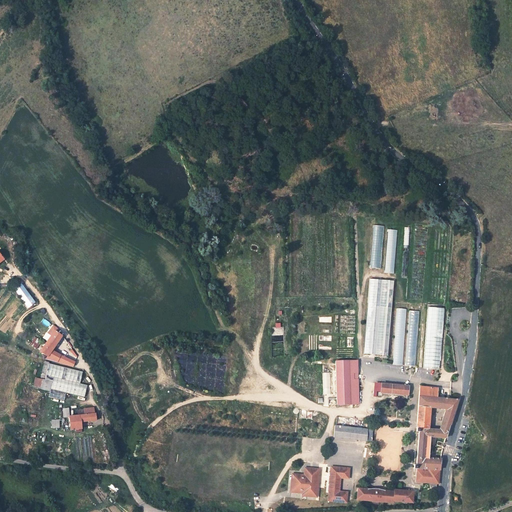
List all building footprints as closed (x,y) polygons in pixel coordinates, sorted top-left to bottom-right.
[(372,226),(370,268),(381,269),(382,226),(372,226)] [(384,273),(394,273),(396,230),(386,230),(384,273)] [(26,290),(21,283),(14,289),(19,295),(26,290)] [(19,295),(28,308),(35,303),(26,290),(19,295)] [(390,364),(395,307),(384,306),(380,363),(390,364)] [(441,333),(443,308),(427,307),(425,332),(423,367),(439,368),(441,333)] [(407,309),(397,308),(393,365),(403,365),(407,309)] [(420,312),(410,311),(405,365),(415,367),(420,312)] [(52,351),(62,336),(56,332),(54,331),(40,351),(47,357),(52,351)] [(41,341),(35,337),(30,345),(37,349),(41,341)] [(47,357),(46,359),(57,362),(61,355),(52,351),(47,357)] [(66,365),(68,360),(61,355),(57,362),(66,365)] [(359,404),(358,360),(336,361),(337,405),(359,404)] [(49,363),(45,362),(40,379),(35,378),(33,386),(49,391),(50,389),(51,383),(48,382),(49,379),(45,379),(46,375),(49,364),(49,363)] [(82,372),(49,364),(46,375),(53,377),(80,383),(82,372)] [(50,389),(65,392),(83,397),(86,385),(80,383),(53,377),(51,383),(50,389)] [(408,395),(408,387),(381,384),(381,393),(408,395)] [(414,468),(423,469),(423,471),(417,470),(416,481),(427,482),(438,484),(441,459),(429,458),(430,437),(445,438),(449,426),(450,424),(458,400),(436,398),(437,388),(420,387),(416,431),(419,431),(416,465),(414,465),(414,468)] [(48,396),(63,400),(65,392),(50,389),(49,391),(48,396)] [(94,414),(93,408),(84,409),(85,414),(78,415),(69,416),(69,417),(71,430),(72,430),(72,431),(73,430),(76,430),(76,432),(81,432),(80,422),(97,420),(97,413),(95,413),(95,414),(94,414)] [(356,439),(357,428),(335,425),(334,437),(356,439)] [(367,440),(367,429),(357,428),(356,439),(367,440)] [(330,467),(328,501),(346,502),(347,492),(339,491),(340,478),(348,478),(349,468),(330,467)] [(316,496),(318,469),(305,468),(304,475),(292,474),(291,492),(303,493),(302,495),(316,496)] [(366,489),(358,488),(357,499),(365,500),(394,503),(395,501),(414,503),(415,491),(410,491),(409,492),(409,493),(408,493),(408,492),(407,491),(395,489),(395,491),(384,490),(382,492),(372,491),(370,489),(366,489)]
